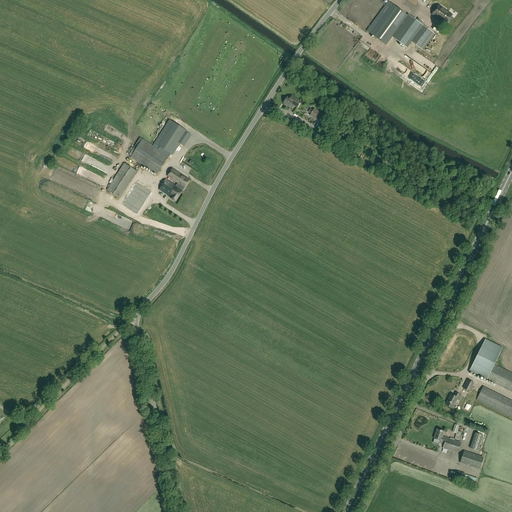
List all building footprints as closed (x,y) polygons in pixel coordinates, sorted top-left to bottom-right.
[(386,45),(402,24),(408,16),(388,2),(367,31),(386,45)] [(452,15),(439,6),(432,14),(446,24),(452,15)] [(407,48),(423,26),(421,24),(423,22),(418,18),(416,21),(414,19),(398,41),(407,48)] [(449,37),(452,33),(443,26),(440,30),(449,37)] [(423,51),(435,34),(428,29),(416,45),(423,51)] [(441,54),(449,43),(443,38),(435,50),(441,54)] [(422,66),(417,71),(428,80),(432,75),(422,66)] [(408,69),(404,74),(423,89),(428,81),(426,80),(425,82),(408,69)] [(292,96),(291,98),(290,99),(287,97),(284,103),(284,105),(286,106),(287,106),(289,107),(292,104),(297,107),(301,102),(292,96)] [(305,118),(314,124),(320,114),(311,108),(305,118)] [(173,123),(159,146),(173,155),(180,144),(184,147),(192,136),(187,133),(187,132),(173,123)] [(122,144),(124,139),(115,135),(113,140),(122,144)] [(143,139),(131,157),(158,174),(169,156),(143,139)] [(119,198),(122,194),(127,195),(145,203),(152,187),(134,179),(132,179),(137,171),(125,164),(107,190),(119,198)] [(168,176),(178,183),(176,186),(166,179),(159,190),(172,198),(171,199),(176,202),(183,190),(185,188),(190,180),(172,169),(168,176)] [(511,373),(494,365),(502,348),(485,339),(470,371),(511,392),(511,373)] [(470,392),(474,383),(468,380),(463,389),(470,392)] [(478,398),(511,415),(511,401),(483,387),(478,398)] [(445,405),(453,408),(458,398),(460,399),(461,396),(456,393),(454,396),(451,394),(445,405)] [(458,453),(461,443),(442,437),(444,432),(437,430),(434,439),(440,441),(440,442),(444,444),(443,448),(458,453)] [(483,432),(475,431),(472,448),(480,449),(483,432)] [(460,463),(480,470),(483,458),(464,451),(460,463)] [(476,478),(466,475),(458,472),(456,478),(463,481),(464,480),(475,484),(476,478)]
